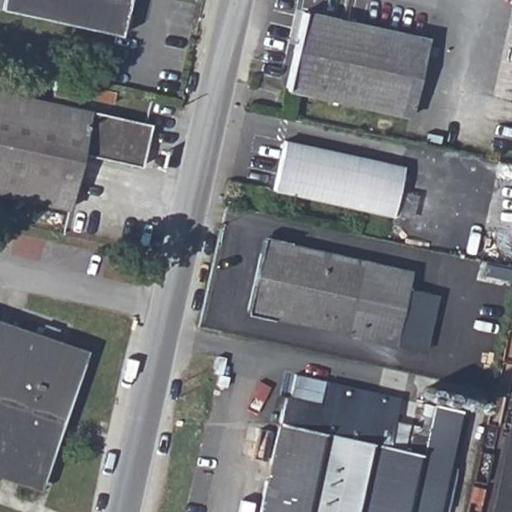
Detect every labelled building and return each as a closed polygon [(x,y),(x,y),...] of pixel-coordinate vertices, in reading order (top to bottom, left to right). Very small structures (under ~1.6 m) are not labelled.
[(0,0),(0,6),(117,33),(124,0),(0,0)] [(285,90),(407,116),(424,40),(301,13),(285,90)] [(87,83),(85,94),(114,101),(117,90),(87,83)] [(78,152),(139,166),(149,124),(0,90),(0,195),(65,209),(78,152)] [(272,189),(390,217),(401,167),(283,139),(272,189)] [(245,314),(395,345),(407,288),(411,271),(261,240),(245,314)] [(395,345),(423,351),(435,294),(407,288),(395,345)] [(0,474),(37,487),(85,352),(0,322),(0,474)] [(212,371),(220,374),(224,357),(215,355),(212,371)] [(463,406),(444,506),(451,507),(474,385),(420,375),(416,397),(463,406)] [(284,395),(322,404),(326,385),(283,376),(280,394),(284,395)] [(433,405),(427,431),(421,455),(405,450),(389,446),(400,397),(327,380),(326,385),(322,404),(284,395),(270,450),(260,450),(248,507),(258,510),(257,511),(437,511),(460,412),(433,405)] [(511,511),(511,418),(490,511),(511,511)] [(405,450),(421,455),(427,431),(412,428),(405,450)]
